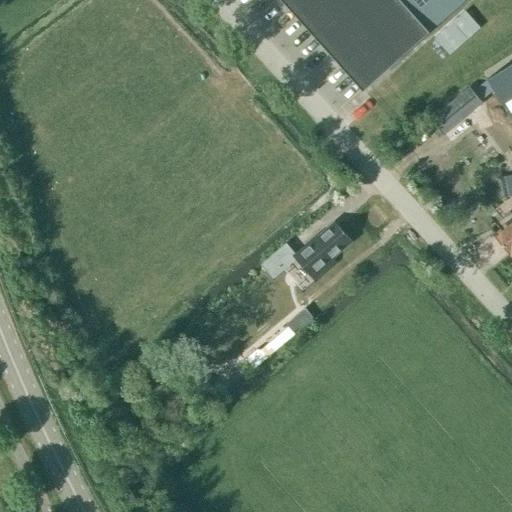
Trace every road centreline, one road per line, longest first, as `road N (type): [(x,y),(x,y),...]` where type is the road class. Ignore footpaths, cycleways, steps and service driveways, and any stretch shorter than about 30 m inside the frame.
road 1 (unclassified): [(511,323),(214,0)]
road 2 (secondary): [(82,511),(0,332)]
